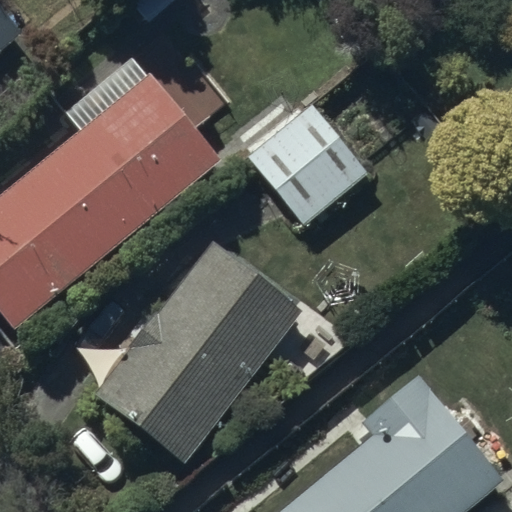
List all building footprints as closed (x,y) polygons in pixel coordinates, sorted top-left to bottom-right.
[(0,44),(19,29),(0,6),(0,44)] [(0,310),(17,331),(220,160),(131,54),(61,112),(78,132),(0,197),(0,310)] [(308,104),(244,156),(302,227),(366,175),(308,104)] [(301,308),(212,239),(93,392),(182,462),(301,308)] [(366,426),(372,433),(278,511),(467,511),(504,482),(418,382),(366,426)]
